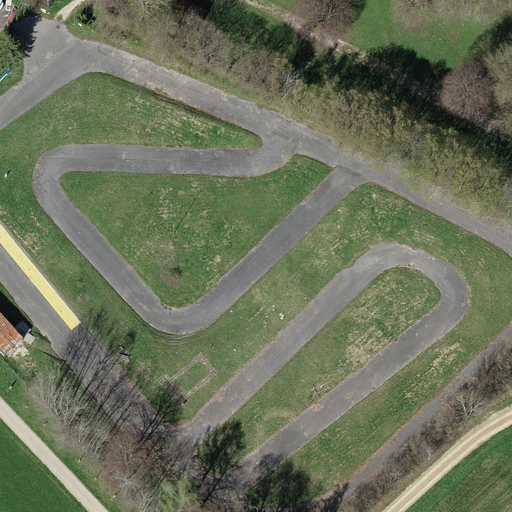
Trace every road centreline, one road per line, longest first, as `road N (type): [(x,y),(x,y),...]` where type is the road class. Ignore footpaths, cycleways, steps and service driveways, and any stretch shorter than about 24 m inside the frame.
road 1 (track): [(354,164),(203,314),(164,322),(45,196),(43,175),(61,163),(245,167),(269,158),(283,135)]
road 2 (track): [(166,453),(377,260),(409,259),(443,279),(450,299),(441,319),(213,505)]
road 3 (track): [(0,18),(354,164),(511,246)]
road 4 (track): [(225,511),(207,501),(0,259)]
road 5 (track): [(248,0),(511,140)]
road 6 (track): [(511,338),(409,442),(324,511)]
road 7 (track): [(511,409),(393,511)]
road 8 (track): [(95,511),(0,409)]
